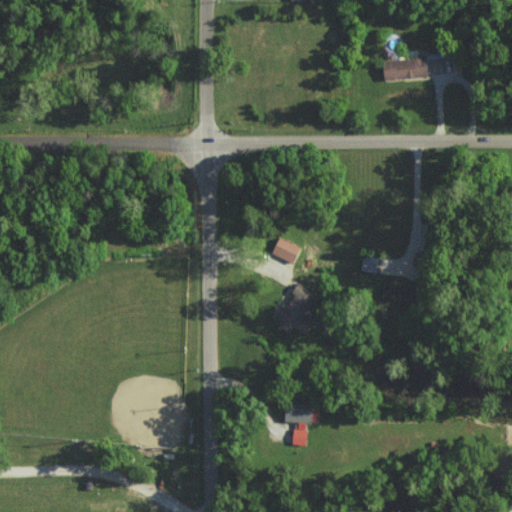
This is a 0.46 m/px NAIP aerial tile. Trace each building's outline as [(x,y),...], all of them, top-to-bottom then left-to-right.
[(423,56),(379,58),(379,78),(423,76),(423,56)] [(290,262),(298,245),(277,236),(269,252),(290,262)] [(373,256),(358,255),(358,270),(373,271),(373,256)] [(301,332),(309,319),(299,313),(302,307),(291,301),(296,291),(292,289),(284,306),(279,303),(269,323),(287,332),(290,326),(301,332)] [(280,421),(314,421),(315,403),(281,403),(280,421)] [(290,441),(290,443),(303,444),(303,430),(298,430),(297,441),(290,441)]
